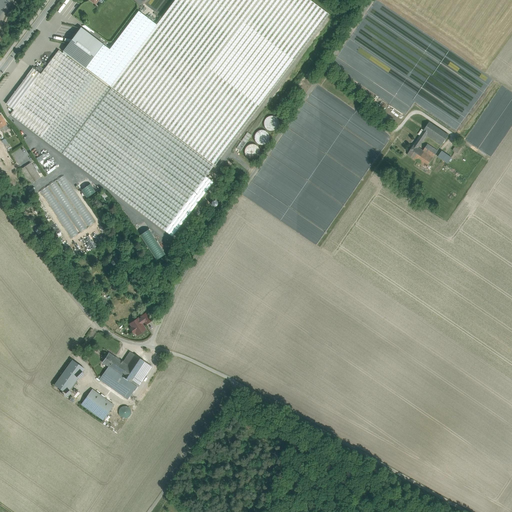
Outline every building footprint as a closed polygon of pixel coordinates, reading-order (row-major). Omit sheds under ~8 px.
[(81,27),(63,51),(63,52),(62,53),(66,56),(67,55),(85,68),(103,44),(81,27)] [(59,50),(40,74),(41,74),(37,78),(39,79),(39,81),(37,83),(36,83),(34,82),(18,104),(49,128),(89,73),(66,56),(62,53),(59,50)] [(450,69),(438,70),(439,120),(455,125),(474,105),(472,102),(462,106),(462,101),(466,101),(458,93),(458,74),(455,75),(453,72),(459,70),(458,70),(456,67),(457,63),(453,62),(455,61),(453,58),(454,61),(452,62),(450,58),(444,58),(440,55),(441,54),(438,51),(439,60),(442,58),(445,59),(444,63),(450,69)] [(40,74),(32,68),(26,76),(34,82),(36,83),(37,83),(39,81),(39,79),(37,78),(41,74),(40,74)] [(49,128),(41,138),(62,153),(110,89),(89,73),(49,128)] [(26,76),(6,104),(14,110),(18,104),(34,82),(26,76)] [(213,166),(111,88),(110,89),(62,153),(164,231),(213,166)] [(326,96),(316,89),(308,101),(315,106),(320,100),(317,98),(318,96),(320,98),(323,94),(326,96)] [(49,128),(18,104),(14,110),(10,114),(41,138),(49,128)] [(385,106),(382,111),(401,120),(404,114),(385,106)] [(1,115),(0,115),(0,128),(0,129),(3,127),(5,130),(9,128),(1,115)] [(264,121),(263,124),(264,126),(265,129),(267,130),(270,131),(273,131),(275,130),(277,128),(278,126),(279,123),(278,121),(277,119),(275,117),(272,116),(270,116),(267,117),(265,119),(264,121)] [(449,135),(429,122),(422,132),(427,135),(441,145),(449,135)] [(291,154),(294,154),(294,151),(290,149),(290,150),(287,150),(285,149),(285,148),(284,148),(284,146),(290,143),(292,139),(297,139),(299,139),(299,135),(288,129),(278,146),(277,147),(278,150),(276,153),(276,156),(278,157),(280,154),(279,153),(279,145),(282,146),(282,150),(284,153),(283,154),(286,154),(290,156),(291,154)] [(254,135),(254,138),(254,140),(256,143),(258,144),(260,145),(263,145),(266,144),(268,142),(269,140),(269,137),(269,135),(267,132),(265,131),(262,130),(260,130),(257,131),(255,133),(254,135)] [(247,132),(242,140),(246,143),(251,135),(247,132)] [(422,132),(414,144),(418,147),(427,135),(422,132)] [(458,142),(452,150),(457,153),(463,145),(458,142)] [(4,144),(1,145),(0,143),(0,148),(4,156),(8,153),(4,148),(6,147),(4,144)] [(259,155),(260,152),(259,149),(258,147),(256,145),(253,144),(251,144),(248,145),(246,147),(245,149),(244,152),(245,155),(246,157),(248,159),(251,160),(253,160),(256,159),(258,157),(259,155)] [(414,144),(407,154),(414,159),(421,149),(418,147),(414,144)] [(427,144),(423,150),(421,149),(414,159),(427,167),(438,151),(427,144)] [(451,157),(442,151),(438,157),(447,163),(451,157)] [(30,162),(20,170),(30,185),(40,177),(30,162)] [(64,175),(42,190),(72,237),(95,223),(64,175)] [(90,183),(81,189),(86,196),(90,193),(89,191),(92,190),(93,192),(95,191),(90,183)] [(113,265),(119,261),(116,257),(110,261),(113,265)] [(146,313),(141,316),(145,322),(146,324),(151,320),(146,313)] [(138,318),(130,324),(132,327),(130,328),(134,333),(135,332),(137,335),(145,330),(142,324),(145,322),(142,317),(139,319),(138,318)] [(130,352),(123,362),(128,365),(135,355),(130,352)] [(108,353),(102,362),(109,366),(115,357),(108,353)] [(128,365),(121,375),(130,382),(144,361),(135,355),(128,365)] [(123,362),(115,357),(109,366),(108,367),(121,375),(128,365),(123,362)] [(72,360),(54,385),(67,393),(84,369),(72,360)] [(144,361),(130,382),(137,386),(138,385),(151,366),(144,361)] [(121,375),(108,367),(99,379),(127,400),(137,386),(130,382),(121,375)] [(113,405),(92,390),(82,404),(103,420),(113,405)] [(126,407),(124,407),(122,408),(120,409),(119,411),(119,413),(119,414),(120,416),(122,418),(125,418),(127,418),(129,417),(131,415),(131,412),(130,410),(129,408),(126,407)]
